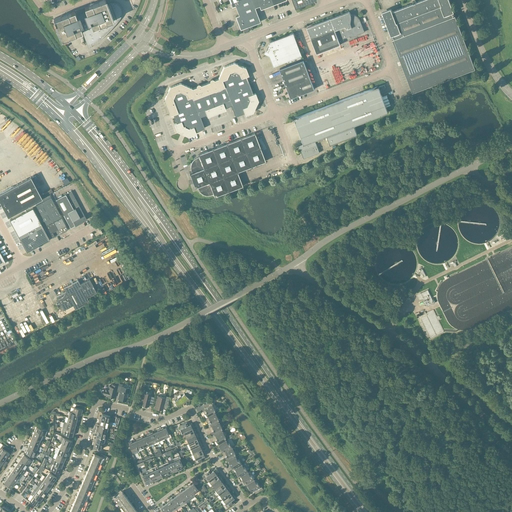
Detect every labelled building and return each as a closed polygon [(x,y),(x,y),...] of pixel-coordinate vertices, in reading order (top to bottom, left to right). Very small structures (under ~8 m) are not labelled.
[(112,25),(117,19),(119,16),(120,15),(121,13),(121,11),(121,9),(120,8),(119,6),(118,5),(116,4),(115,3),(113,3),(111,3),(109,4),(107,4),(105,0),(102,0),(84,7),(86,12),(83,13),(84,13),(79,15),(79,14),(76,15),(74,11),(53,19),(61,39),(85,30),(90,44),(96,39),(102,35),(107,30),(112,25)] [(229,0),(232,7),(235,5),(239,15),(235,16),(240,29),(260,22),(255,7),(259,6),(260,9),(284,0),(291,0),(295,9),(315,1),(314,0),(229,0)] [(475,68),(464,39),(455,15),(453,16),(452,12),(454,12),(453,10),(454,10),(453,10),(451,5),(452,5),(451,4),(451,5),(449,0),(422,0),(421,0),(421,1),(417,2),(416,2),(416,3),(413,4),(413,3),(413,4),(408,6),(408,5),(408,6),(403,8),(403,7),(403,8),(398,9),(398,10),(393,11),(392,11),(391,8),(382,12),(383,13),(382,14),(383,14),(385,18),(384,19),(385,19),(387,24),(386,24),(387,24),(388,29),(389,29),(390,34),(391,34),(391,36),(393,35),(394,38),(392,39),(413,92),(475,68)] [(335,30),(339,28),(343,38),(343,39),(350,36),(350,37),(364,32),(360,20),(359,19),(359,18),(358,18),(358,17),(357,16),(356,16),(355,15),(354,15),(353,15),(352,15),(351,15),(349,11),(348,11),(349,12),(307,27),(311,39),(316,37),(319,47),(339,40),(335,30)] [(302,55),(293,33),(270,41),(270,43),(269,43),(265,53),(270,55),(274,66),(302,55)] [(315,89),(303,59),(280,68),(291,98),(315,89)] [(258,101),(246,68),(234,62),(223,66),(218,78),(218,79),(214,80),(214,79),(213,79),(212,79),(211,79),(210,80),(210,81),(210,82),(201,85),(200,84),(199,84),(198,84),(197,84),(197,85),(196,86),(196,87),(192,89),(192,88),(180,83),(170,87),(164,98),(167,106),(170,105),(176,123),(174,124),(177,131),(189,137),(196,134),(195,131),(204,128),(200,117),(206,114),(207,117),(226,110),(225,107),(231,105),(235,116),(244,113),(245,115),(253,112),(258,101)] [(354,125),(388,112),(386,106),(391,104),(387,95),(382,97),(378,86),(294,118),(304,144),(299,146),(304,158),(319,152),(315,140),(327,135),(330,144),(357,134),(354,125)] [(237,172),(265,161),(254,133),(198,154),(199,156),(196,157),(196,158),(195,158),(194,159),(193,160),(192,161),(192,162),(191,162),(191,163),(191,164),(190,165),(190,166),(190,167),(190,169),(191,170),(191,171),(192,173),(189,174),(194,188),(197,187),(197,189),(198,190),(199,191),(199,192),(200,193),(201,193),(202,194),(203,194),(204,195),(205,195),(206,195),(207,195),(208,195),(209,195),(210,195),(213,194),(214,196),(242,186),(237,172)] [(42,198),(31,177),(0,193),(0,201),(8,217),(42,198)] [(84,215),(81,209),(71,191),(56,200),(63,215),(70,228),(75,225),(75,226),(87,219),(84,215)] [(61,217),(50,197),(36,205),(52,237),(54,236),(55,237),(66,231),(66,230),(68,229),(61,217)] [(50,240),(41,223),(33,208),(10,220),(27,252),(50,240)] [(87,297),(96,292),(89,279),(80,284),(78,280),(63,287),(66,291),(56,296),(59,302),(57,304),(59,308),(62,306),(63,310),(73,305),(75,309),(89,301),(87,297)] [(114,397),(118,382),(116,382),(115,383),(115,385),(112,384),(111,386),(109,386),(108,389),(107,390),(106,389),(105,389),(104,389),(104,390),(103,389),(100,391),(102,393),(103,393),(102,394),(106,395),(106,396),(107,395),(109,396),(114,397)] [(126,401),(129,388),(122,386),(122,384),(118,383),(116,391),(120,392),(118,399),(126,401)] [(152,403),(154,397),(150,396),(151,393),(143,392),(140,404),(148,406),(149,403),(152,403)] [(189,401),(191,395),(186,394),(186,395),(184,394),(184,393),(183,395),(182,395),(181,396),(180,396),(177,398),(178,398),(176,399),(175,400),(174,400),(176,406),(174,406),(176,406),(178,405),(180,404),(181,403),(183,402),(185,401),(186,400),(189,401)] [(167,408),(169,397),(165,396),(165,398),(157,396),(154,408),(162,410),(163,407),(167,408)] [(214,409),(212,404),(213,403),(211,400),(204,404),(206,407),(204,408),(206,411),(203,412),(204,414),(205,413),(208,417),(215,413),(213,410),(214,409)] [(80,414),(82,409),(84,410),(85,406),(76,404),(75,407),(74,406),(72,412),(78,414),(80,414)] [(218,422),(217,419),(218,418),(215,413),(208,417),(205,419),(208,423),(209,422),(211,426),(218,422)] [(107,427),(108,421),(99,419),(98,420),(98,422),(99,422),(99,425),(107,427)] [(75,425),(67,423),(64,422),(62,427),(73,430),(75,425)] [(192,429),(191,427),(193,426),(192,424),(192,423),(188,425),(187,422),(179,426),(180,429),(179,429),(182,434),(184,433),(192,429)] [(222,431),(220,428),(222,427),(218,422),(211,426),(209,428),(211,432),(212,431),(215,435),(222,431)] [(45,436),(47,430),(36,426),(34,431),(42,435),(45,436)] [(72,436),(73,430),(62,427),(61,433),(72,436)] [(169,435),(166,428),(163,429),(162,427),(160,428),(160,429),(164,438),(169,435)] [(164,438),(160,429),(159,429),(157,430),(157,431),(155,432),(158,440),(164,438)] [(196,434),(196,433),(195,431),(193,432),(192,429),(184,433),(186,438),(196,434)] [(104,438),(105,432),(96,430),(96,431),(95,433),(96,433),(96,436),(104,438)] [(40,440),(42,435),(34,431),(32,437),(40,440)] [(226,440),(224,437),(225,436),(222,431),(215,435),(212,437),(215,441),(216,441),(218,444),(226,440)] [(158,440),(155,432),(153,433),(152,432),(150,433),(149,433),(153,442),(158,440)] [(153,442),(149,433),(148,433),(146,434),(147,436),(145,437),(148,445),(153,442)] [(197,440),(196,438),(197,437),(196,435),(197,435),(196,434),(186,438),(188,444),(197,440)] [(69,446),(72,441),(61,436),(59,442),(69,446)] [(148,445),(145,437),(142,438),(142,436),(139,437),(139,438),(143,447),(148,445)] [(40,446),(43,441),(40,440),(32,437),(30,442),(40,446)] [(143,447),(139,438),(138,438),(136,439),(136,440),(134,441),(137,449),(143,447)] [(201,444),(200,444),(199,442),(198,442),(197,440),(188,444),(191,449),(201,444)] [(232,448),(229,443),(227,443),(226,440),(218,444),(221,448),(219,449),(222,453),(232,448)] [(103,444),(102,444),(103,443),(93,441),(93,442),(92,444),(94,444),(93,447),(101,449),(101,448),(102,449),(103,448),(104,445),(103,444)] [(137,449),(134,441),(132,442),(131,441),(129,442),(128,442),(132,452),(137,449)] [(38,451),(40,446),(40,447),(40,446),(30,442),(27,447),(38,452),(38,451)] [(67,451),(69,446),(59,442),(61,443),(59,448),(67,451)] [(8,452),(10,449),(2,444),(0,447),(0,453),(5,457),(8,454),(9,454),(10,453),(8,452)] [(202,450),(201,448),(202,447),(201,445),(201,444),(191,449),(193,454),(202,450)] [(36,456),(38,452),(27,447),(25,453),(35,457),(36,456)] [(65,457),(67,451),(59,448),(57,453),(65,457)] [(235,457),(233,454),(235,453),(232,448),(222,453),(224,458),(226,457),(228,461),(235,457)] [(202,457),(205,455),(205,454),(204,452),(203,453),(202,450),(193,454),(195,459),(194,460),(195,463),(203,459),(202,457)] [(63,462),(65,457),(57,453),(55,459),(63,462)] [(30,466),(34,460),(30,457),(29,458),(24,454),(20,459),(27,464),(30,466)] [(101,463),(104,458),(94,454),(92,459),(101,463)] [(183,467),(180,459),(181,459),(179,456),(173,459),(178,471),(179,470),(181,469),(180,468),(183,467)] [(241,464),(238,459),(237,460),(235,457),(228,461),(230,465),(229,466),(232,470),(234,469),(241,464)] [(52,458),(50,463),(53,464),(61,467),(63,462),(55,459),(52,458)] [(27,464),(20,459),(17,464),(24,469),(27,464)] [(99,469),(101,463),(92,459),(89,465),(99,469)] [(178,471),(173,459),(168,461),(168,462),(172,471),(174,470),(175,472),(177,471),(178,471)] [(172,471),(168,462),(163,464),(168,475),(170,474),(170,472),(172,471)] [(26,470),(24,469),(17,464),(14,468),(21,473),(23,475),(26,470)] [(59,473),(61,467),(53,464),(51,469),(59,473)] [(168,475),(163,464),(158,467),(162,476),(164,475),(165,476),(167,475),(167,476),(168,475)] [(247,472),(244,467),(243,467),(241,464),(234,469),(236,472),(235,473),(238,478),(240,476),(247,472)] [(97,474),(99,469),(89,465),(87,470),(97,474)] [(162,476),(158,467),(157,466),(152,468),(157,480),(158,480),(158,479),(160,478),(159,477),(162,476)] [(21,473),(14,468),(10,473),(17,478),(21,473)] [(157,480),(152,468),(147,470),(151,481),(154,480),(154,481),(156,480),(157,480)] [(209,481),(216,475),(215,473),(216,472),(215,470),(214,469),(211,472),(209,469),(201,475),(206,483),(209,481)] [(95,479),(97,474),(87,470),(85,475),(95,479)] [(151,481),(147,470),(141,473),(146,484),(147,484),(150,483),(149,482),(151,481)] [(56,477),(49,472),(46,477),(53,482),(56,477)] [(254,479),(251,474),(249,475),(247,472),(240,476),(242,480),(241,481),(244,485),(246,484),(254,479)] [(17,478),(10,473),(7,478),(14,483),(17,478)] [(92,485),(95,479),(85,475),(83,480),(92,485)] [(212,485),(221,479),(221,478),(219,476),(218,477),(216,475),(209,481),(212,485)] [(53,482),(46,477),(44,476),(41,480),(50,487),(53,482)] [(14,483),(7,478),(4,482),(11,487),(12,487),(13,487),(14,484),(14,483)] [(216,490),(223,484),(222,482),(223,481),(222,479),(221,479),(212,485),(216,490)] [(260,487),(257,482),(255,483),(254,479),(246,484),(249,488),(247,488),(248,490),(251,489),(253,491),(255,490),(256,493),(263,489),(261,486),(260,487)] [(50,487),(41,480),(40,481),(37,484),(38,485),(39,486),(46,491),(50,487)] [(90,490),(92,485),(83,480),(80,486),(90,490)] [(198,490),(193,483),(191,485),(190,484),(188,485),(187,486),(193,494),(198,490)] [(219,494),(228,488),(228,487),(226,485),(225,486),(223,484),(216,490),(219,494)] [(46,491),(39,486),(36,491),(43,496),(46,491)] [(88,495),(90,490),(80,486),(78,491),(88,495)] [(193,494),(187,486),(185,488),(186,489),(183,490),(190,499),(195,496),(193,494)] [(223,499),(230,493),(229,491),(230,490),(228,488),(219,494),(223,499)] [(190,499),(183,490),(181,492),(181,491),(179,492),(178,492),(184,500),(188,497),(190,500),(190,499)] [(43,496),(36,491),(33,496),(40,501),(43,496)] [(86,500),(88,495),(78,491),(76,496),(86,500)] [(117,502),(125,496),(122,491),(113,498),(117,502)] [(184,500),(178,492),(177,493),(175,494),(176,496),(174,497),(181,506),(186,503),(184,500)] [(230,493),(223,499),(226,504),(225,504),(227,507),(230,504),(232,506),(235,504),(233,502),(234,502),(232,500),(235,497),(234,496),(233,494),(232,495),(230,493)] [(40,501),(33,496),(29,500),(36,505),(40,501)] [(83,506),(86,500),(76,496),(74,502),(83,506)] [(120,507),(129,501),(125,496),(117,502),(120,507)] [(181,506),(174,497),(172,499),(171,497),(169,499),(177,510),(181,506)] [(173,511),(177,510),(169,499),(168,500),(166,501),(167,502),(165,504),(171,511),(173,511)] [(124,511),(132,505),(129,501),(120,507),(124,511)] [(81,511),(83,506),(74,502),(71,507),(81,511)]
